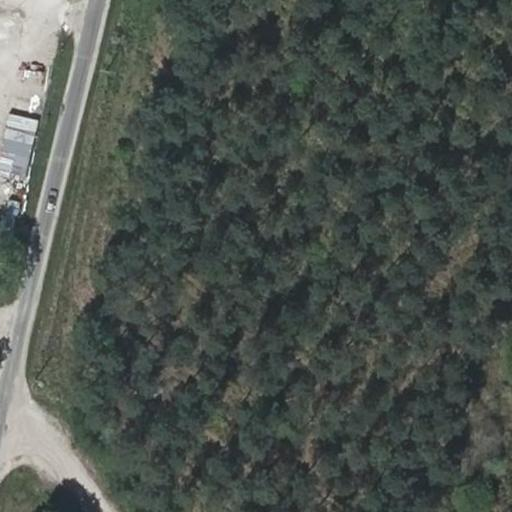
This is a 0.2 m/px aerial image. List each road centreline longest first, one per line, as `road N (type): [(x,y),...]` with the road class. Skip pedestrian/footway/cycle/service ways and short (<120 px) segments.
road 1 (tertiary): [(0,420),(97,0)]
road 2 (track): [(2,408),(53,446),(103,511)]
